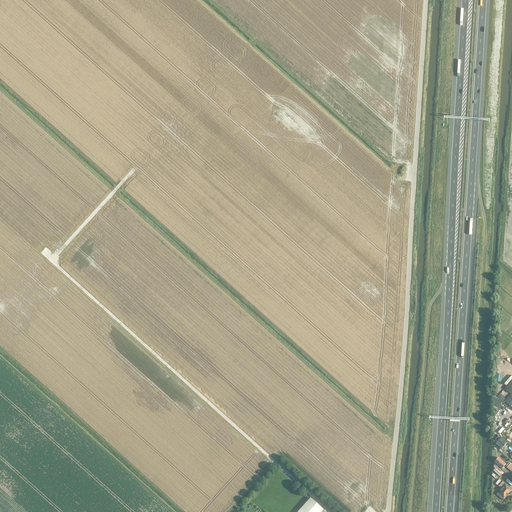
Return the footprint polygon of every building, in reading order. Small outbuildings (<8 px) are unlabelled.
[(493,443),(501,450),(507,443),(498,436),(493,443)] [(498,457),(494,462),(501,468),(506,464),(498,457)] [(497,467),(494,471),(500,475),(503,471),(497,467)] [(505,485),(499,480),(496,484),(498,486),(497,486),(501,489),(496,494),(503,500),(511,491),(505,485)] [(310,498),(297,511),(320,511),(323,510),(310,498)]
